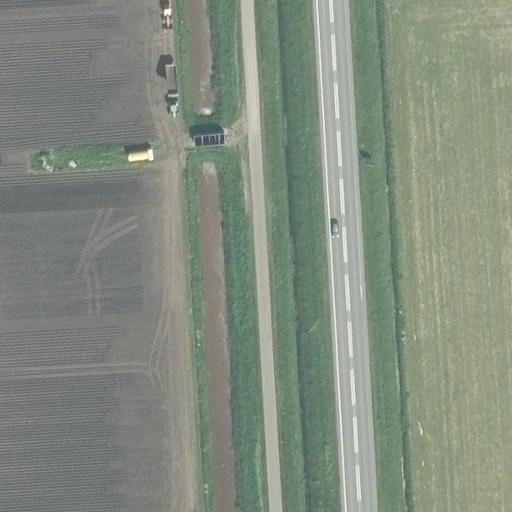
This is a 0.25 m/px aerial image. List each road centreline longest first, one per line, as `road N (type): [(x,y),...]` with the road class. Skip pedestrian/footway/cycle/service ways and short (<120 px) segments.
road 1 (unclassified): [(273,511),(244,0)]
road 2 (trunk): [(357,511),(330,0)]
